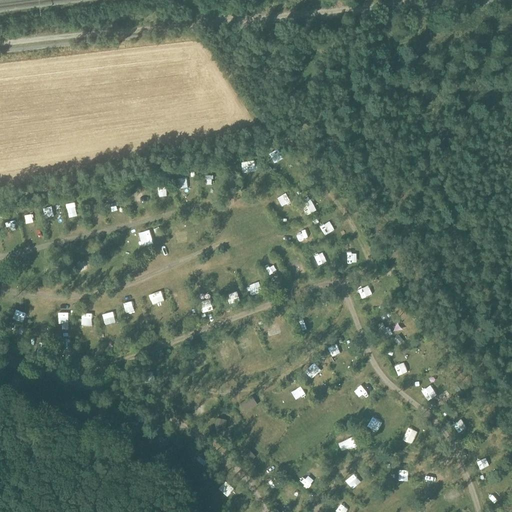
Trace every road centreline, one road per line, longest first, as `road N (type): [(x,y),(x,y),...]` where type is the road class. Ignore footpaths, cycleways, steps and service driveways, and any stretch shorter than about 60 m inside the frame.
road 1 (track): [(0,43),(442,0)]
road 2 (unknown): [(0,256),(150,213)]
